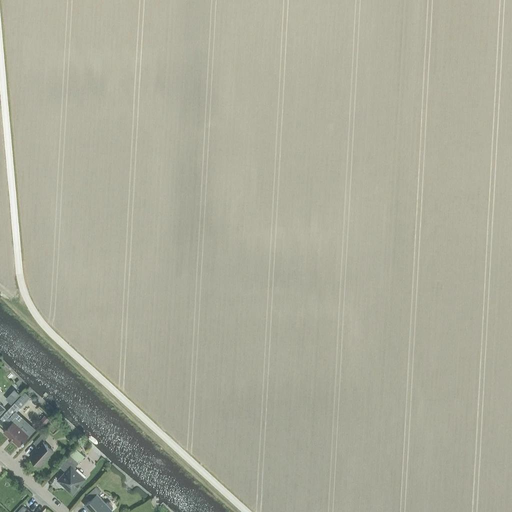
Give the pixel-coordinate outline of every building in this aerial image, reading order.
[(22,421),(14,414),(20,407),(14,402),(0,417),(0,421),(7,428),(3,432),(18,446),(27,436),(27,437),(31,432),(27,428),(24,431),(18,426),(22,421)] [(49,419),(45,415),(40,420),(44,424),(49,419)] [(39,465),(52,451),(42,442),(46,437),(42,433),(33,443),(37,447),(29,456),(39,465)] [(65,471),(57,480),(66,488),(65,489),(72,495),(77,488),(76,488),(85,479),(73,468),(78,462),(70,454),(59,466),(65,471)] [(112,506),(109,502),(106,502),(98,493),(99,492),(95,487),(85,496),(89,500),(84,505),(89,511),(90,511),(91,511),(107,511),(112,508),(112,506)]
